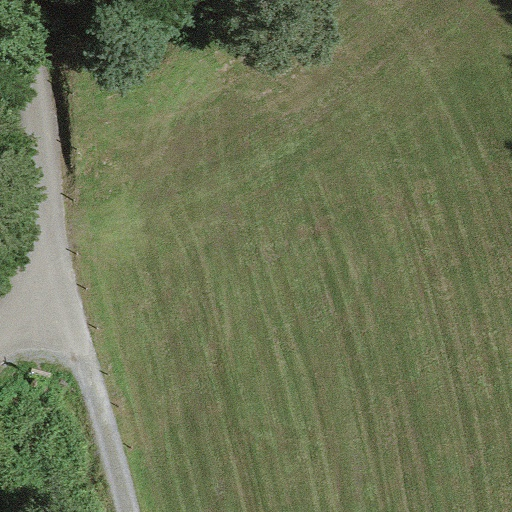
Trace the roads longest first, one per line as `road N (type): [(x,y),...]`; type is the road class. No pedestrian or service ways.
road 1 (track): [(6,0),(24,68),(48,311)]
road 2 (track): [(48,311),(122,511)]
